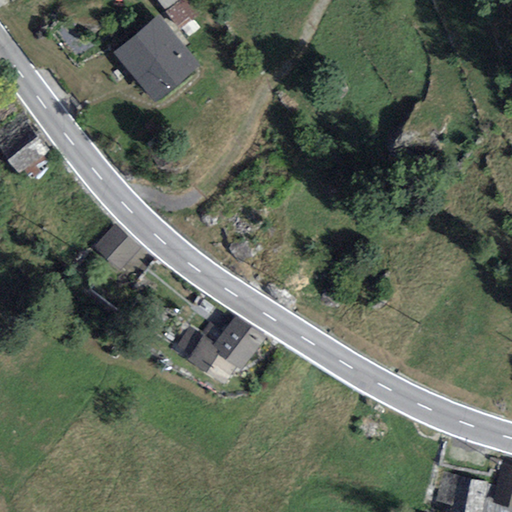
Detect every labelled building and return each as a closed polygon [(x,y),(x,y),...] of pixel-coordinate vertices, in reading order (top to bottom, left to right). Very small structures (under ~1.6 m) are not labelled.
[(187,0),(180,0),(165,12),(179,30),(199,14),(187,0)] [(154,104),(200,66),(157,15),(112,53),(154,104)] [(49,149),(24,121),(0,141),(0,149),(21,173),(49,149)] [(116,225),(92,249),(117,273),(141,249),(116,225)] [(241,370),(264,337),(228,312),(209,339),(189,326),(173,349),(180,354),(179,356),(205,374),(218,355),(241,370)] [(511,462),(503,460),(493,503),(511,507),(511,462)] [(480,511),(488,484),(442,472),(434,502),(450,506),(448,511),(480,511)]
